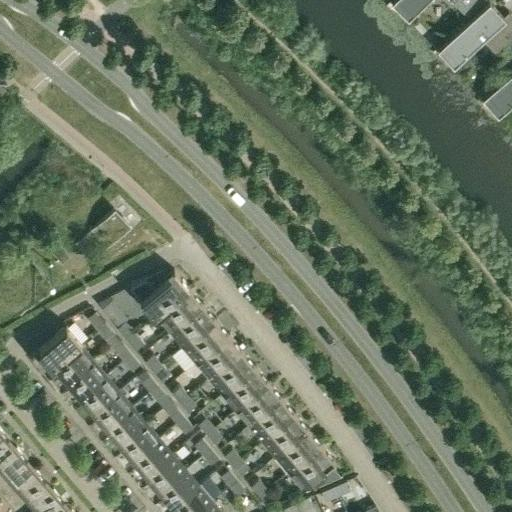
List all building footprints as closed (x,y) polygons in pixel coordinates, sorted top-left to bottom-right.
[(472,0),(403,0),(414,11),(425,0),(446,0),(451,4),(454,1),(462,10),(472,0)] [(487,0),(444,42),(460,59),(482,38),(497,53),(511,39),(511,13),(508,10),(503,14),(489,0),(487,0)] [(511,70),(489,91),(505,108),(511,102),(511,70)] [(90,262),(113,240),(129,225),(112,208),(73,245),(90,262)] [(60,259),(69,252),(37,218),(29,225),(60,259)] [(23,280),(38,297),(39,298),(54,284),(38,267),(23,280)] [(130,286),(139,297),(154,315),(189,285),(174,268),(173,269),(174,270),(154,286),(146,277),(130,286)] [(155,316),(157,314),(169,329),(202,301),(189,285),(154,315),(155,316)] [(169,329),(182,345),(215,317),(202,301),(169,329)] [(95,309),(87,316),(96,328),(105,321),(95,309)] [(182,345),(195,360),(228,332),(215,317),(182,345)] [(125,320),(117,327),(126,338),(134,331),(125,320)] [(105,321),(96,328),(109,343),(118,336),(105,321)] [(31,352),(46,370),(81,341),(66,323),(65,324),(66,325),(33,353),(32,351),(31,352)] [(143,342),(134,331),(126,338),(135,348),(143,342)] [(195,360),(208,376),(242,348),(228,332),(195,360)] [(118,336),(109,343),(123,359),(131,352),(118,336)] [(46,370),(59,386),(92,358),(80,343),(82,342),(81,341),(46,370)] [(208,376),(222,391),(255,364),(242,348),(208,376)] [(131,352),(123,359),(131,369),(140,362),(131,352)] [(152,369),(161,362),(153,352),(144,360),(152,369)] [(59,386),(72,401),(105,373),(92,358),(59,386)] [(161,362),(152,369),(161,380),(170,372),(161,362)] [(222,391),(235,407),(268,379),(255,364),(222,391)] [(149,390),(158,383),(145,367),(136,374),(149,390)] [(72,401),(86,417),(119,389),(105,373),(72,401)] [(235,407),(248,423),(281,395),(268,379),(235,407)] [(158,383),(149,390),(157,399),(166,392),(158,383)] [(179,400),(188,393),(179,383),(171,391),(179,400)] [(86,417),(99,432),(132,405),(119,389),(86,417)] [(188,393),(179,400),(188,411),(196,403),(188,393)] [(248,423),(261,438),(294,411),(281,395),(248,423)] [(99,432),(112,448),(145,420),(132,405),(99,432)] [(176,422),(184,415),(176,405),(167,412),(176,422)] [(261,438),(274,454),(308,426),(294,411),(261,438)] [(184,415),(176,422),(184,431),(193,424),(184,415)] [(206,432),(214,425),(206,415),(198,422),(206,432)] [(112,448),(125,464),(158,436),(145,420),(112,448)] [(214,425),(206,432),(214,442),(223,435),(214,425)] [(274,454),(288,470),(321,442),(308,426),(274,454)] [(0,460),(16,446),(0,428),(0,460)] [(125,464),(138,479),(171,451),(158,436),(125,464)] [(202,452),(210,446),(202,436),(194,443),(202,452)] [(335,458),(321,442),(288,470),(300,485),(301,486),(335,458)] [(0,460),(0,493),(2,495),(34,467),(16,446),(0,460)] [(210,446),(202,452),(211,463),(219,456),(210,446)] [(232,463),(241,456),(232,446),(223,453),(232,463)] [(138,479),(152,495),(185,467),(171,451),(138,479)] [(241,456),(232,463),(240,474),(249,466),(241,456)] [(2,495),(16,511),(24,511),(52,488),(34,467),(2,495)] [(152,495),(165,511),(198,483),(185,467),(152,495)] [(228,484),(236,477),(228,467),(220,474),(228,484)] [(236,477),(228,484),(236,494),(245,487),(236,477)] [(259,494),(267,487),(259,477),(251,484),(259,494)] [(347,479),(334,484),(338,493),(351,488),(347,479)] [(165,511),(194,511),(211,498),(198,483),(165,511)] [(325,499),(338,493),(334,484),(321,490),(325,499)] [(267,487),(259,494),(267,504),(275,497),(267,487)] [(24,511),(66,511),(71,508),(52,488),(24,511)] [(295,501),(300,510),(313,504),(308,495),(295,501)] [(222,511),(211,498),(194,511),(222,511)] [(296,511),(300,510),(295,501),(283,506),(285,511),(296,511)]
